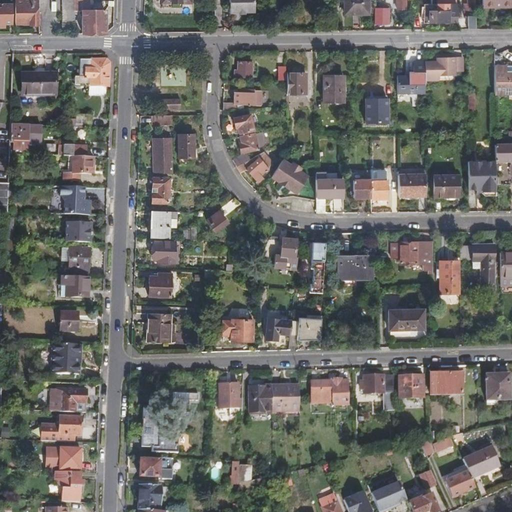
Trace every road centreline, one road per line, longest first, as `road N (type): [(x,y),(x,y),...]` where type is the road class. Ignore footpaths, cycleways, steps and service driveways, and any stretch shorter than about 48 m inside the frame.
road 1 (residential): [(211,42),(219,160),(258,206),(306,222),(511,220)]
road 2 (residential): [(511,354),(116,365)]
road 3 (residential): [(127,43),(116,365)]
road 4 (secondary): [(511,37),(211,42)]
road 5 (residential): [(116,365),(111,511)]
road 6 (secondary): [(127,43),(0,42)]
